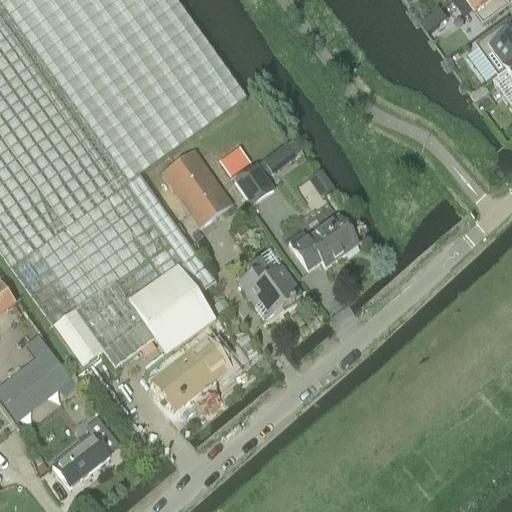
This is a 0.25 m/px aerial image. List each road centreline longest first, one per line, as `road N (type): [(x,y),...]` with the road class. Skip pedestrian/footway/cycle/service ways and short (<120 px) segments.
road 1 (unclassified): [(163,511),(511,202)]
road 2 (unknown): [(78,511),(10,411)]
